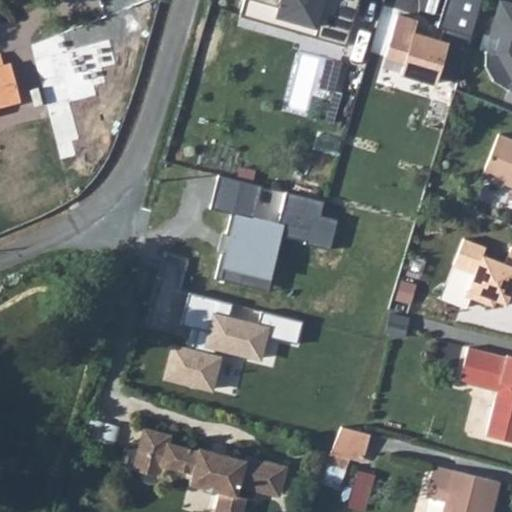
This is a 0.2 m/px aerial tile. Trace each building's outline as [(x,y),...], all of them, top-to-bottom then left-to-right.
[(239,0),(236,15),(347,46),(359,0),(239,0)] [(479,0),(440,0),(434,26),(443,30),(440,38),(412,33),(415,21),(394,13),(379,58),(397,60),(395,73),(431,87),(433,78),(456,80),(479,0)] [(511,2),(499,0),(494,0),(485,33),(478,35),(475,48),(483,51),(479,63),(488,80),(506,90),(511,84),(511,83),(511,2)] [(330,59),(323,85),(337,88),(344,63),(330,59)] [(0,103),(13,101),(5,64),(0,64),(0,103)] [(511,141),(497,137),(482,179),(511,188),(511,141)] [(229,216),(218,278),(266,287),(281,237),(331,248),(338,220),(319,217),(324,202),(286,193),(278,222),(252,215),(260,186),(218,175),(210,210),(229,216)] [(511,248),(506,265),(483,256),(487,246),(464,238),(454,267),(477,275),(470,299),(503,310),(508,299),(511,300),(511,248)] [(296,342),(302,323),(262,312),(260,324),(229,316),(232,303),(188,293),(182,322),(204,328),(198,349),(176,345),(170,377),(221,389),(230,358),(261,361),(267,336),(296,342)] [(476,427),(511,436),(511,349),(496,345),(496,349),(458,339),(448,373),(487,384),(476,427)] [(360,425),(335,420),(327,443),(354,450),(360,425)] [(141,428),(136,449),(174,458),(171,470),(170,473),(189,477),(187,482),(219,490),(213,511),(239,511),(243,496),(234,494),(237,483),(260,488),(261,483),(278,487),(284,463),(243,453),(242,457),(221,452),(220,456),(210,454),(211,450),(196,446),(195,449),(177,445),(176,447),(170,446),(171,443),(165,442),(167,434),(141,428)] [(174,458),(136,449),(131,468),(158,474),(159,468),(171,470),(174,458)] [(480,511),(490,473),(429,456),(413,511),(480,511)]
